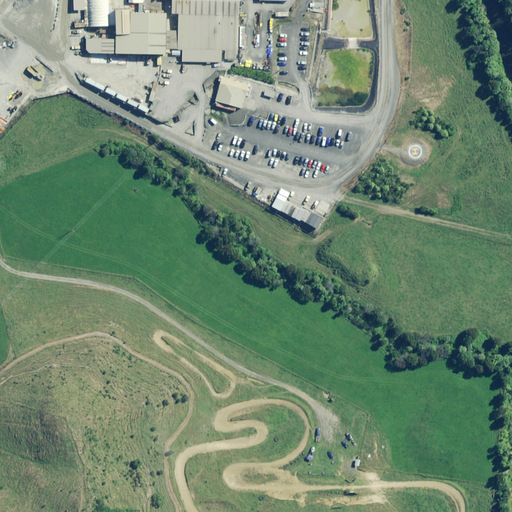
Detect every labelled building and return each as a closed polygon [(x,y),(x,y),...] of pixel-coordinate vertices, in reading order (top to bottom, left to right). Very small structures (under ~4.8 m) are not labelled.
[(72,0),(72,11),(84,11),(84,27),(110,27),(109,0),(72,0)] [(170,0),(170,14),(177,14),(177,31),(164,31),(164,14),(134,13),(134,11),(114,11),(114,40),(85,39),(85,50),(88,53),(164,55),(164,49),(181,50),(181,62),(206,62),(206,64),(210,64),(210,62),(220,63),(220,53),(224,53),(224,59),(227,59),(227,61),(233,61),(233,59),(236,59),(237,0),(170,0)] [(250,86),(250,85),(219,76),(218,82),(220,82),(213,106),(235,112),(236,107),(241,109),(245,96),(249,97),(252,86),(250,86)] [(275,93),(265,90),(263,96),(273,98),(275,93)] [(292,206),(293,205),(285,201),(280,212),(287,215),(292,206)] [(292,206),(287,215),(296,219),(300,209),(292,206)] [(303,210),(298,220),(317,229),(321,218),(303,210)]
